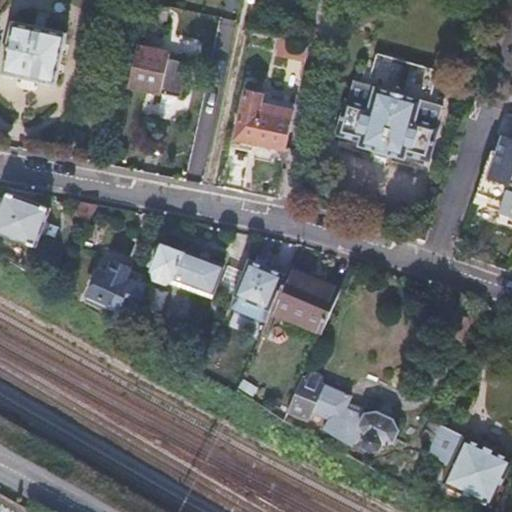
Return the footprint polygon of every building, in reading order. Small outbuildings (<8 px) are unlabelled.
[(14,25),(4,77),(59,87),(68,35),(14,25)] [(137,41),(128,84),(180,93),(187,58),(167,54),(168,47),(137,41)] [(429,160),(439,125),(437,124),(442,105),(428,101),(437,70),(376,52),(367,83),(351,79),(335,133),(355,139),(354,143),(408,159),(409,155),(429,160)] [(235,140),(286,152),(295,111),(263,104),(266,93),(247,89),(243,107),(242,107),(235,140)] [(511,138),(501,135),(496,150),(491,149),(473,202),(498,212),(495,220),(511,226),(511,138)] [(10,195),(0,212),(0,233),(33,251),(39,239),(45,242),(50,231),(45,228),(51,216),(10,195)] [(68,225),(82,233),(95,209),(78,205),(68,225)] [(158,237),(149,263),(155,265),(154,267),(155,276),(169,281),(176,275),(216,290),(228,259),(187,244),(186,247),(164,239),(158,237)] [(122,298),(140,304),(148,281),(126,274),(130,264),(115,259),(110,271),(100,268),(92,292),(121,302),(122,298)] [(268,313),(283,279),(246,263),(226,310),(262,327),(268,313)] [(283,279),(268,313),(320,335),(337,293),(286,271),(283,279)] [(305,370),(289,410),(307,417),(310,411),(324,417),(319,428),(351,443),(357,428),(361,429),(359,435),(359,439),(360,443),(362,447),(365,450),(369,452),(373,452),(377,451),(381,450),(386,441),(385,435),(394,429),(398,418),(394,410),(376,403),(367,407),(365,410),(347,403),(352,390),(323,379),(322,372),(309,367),(305,370)] [(511,456),(439,428),(426,458),(450,467),(444,484),(494,503),(511,458),(511,456)]
